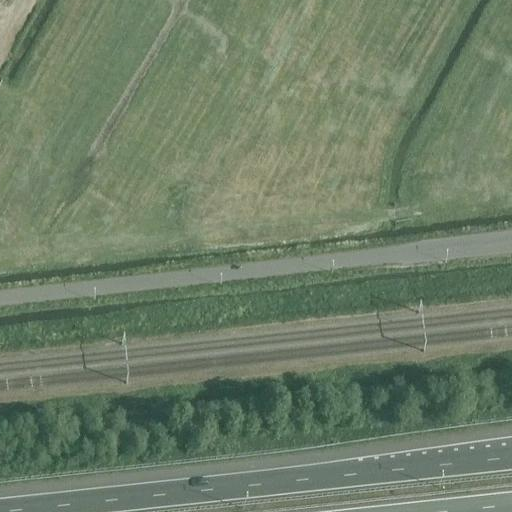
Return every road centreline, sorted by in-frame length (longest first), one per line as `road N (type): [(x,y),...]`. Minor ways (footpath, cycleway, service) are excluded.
road 1 (unclassified): [(0,299),(511,240)]
road 2 (motorway): [(511,457),(6,511)]
